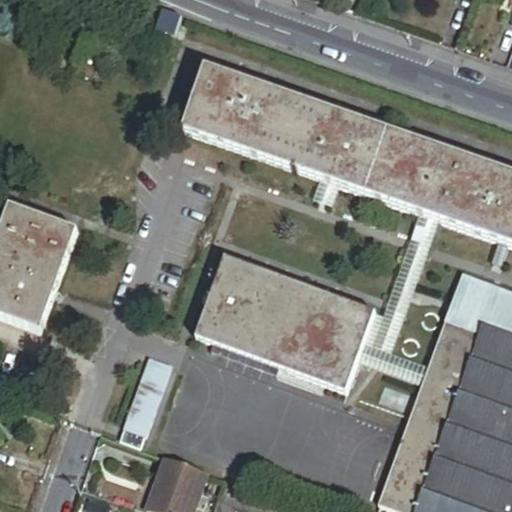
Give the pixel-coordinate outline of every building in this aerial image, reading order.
[(176,19),(156,13),(151,32),(165,37),(170,38),(176,19)] [(184,138),(511,251),(511,180),(206,75),(184,138)] [(10,213),(0,239),(0,325),(41,341),(78,238),(10,213)] [(195,348),(213,354),(279,377),(347,401),(376,319),(224,266),(195,348)] [(511,298),(463,280),(445,328),(480,341),(483,333),(511,343),(511,298)] [(511,511),(511,343),(483,333),(480,341),(445,328),(381,508),(390,511),(511,511)] [(279,377),(213,354),(211,358),(277,382),(279,377)] [(151,366),(127,436),(147,443),(172,373),(151,366)] [(197,511),(209,479),(170,466),(154,511),(197,511)]
